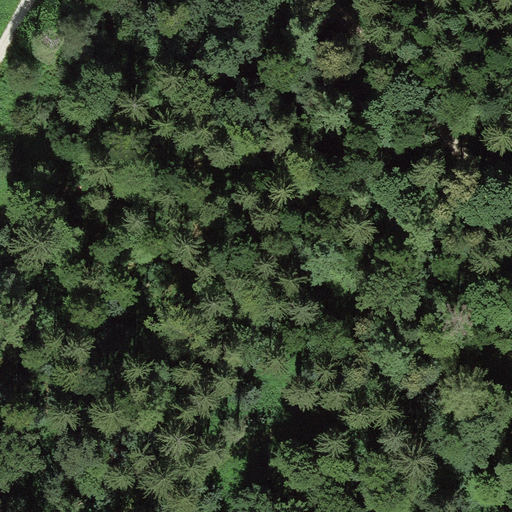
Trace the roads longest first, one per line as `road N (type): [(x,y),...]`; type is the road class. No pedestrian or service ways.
road 1 (track): [(511,359),(251,440),(121,511)]
road 2 (track): [(323,0),(511,217)]
